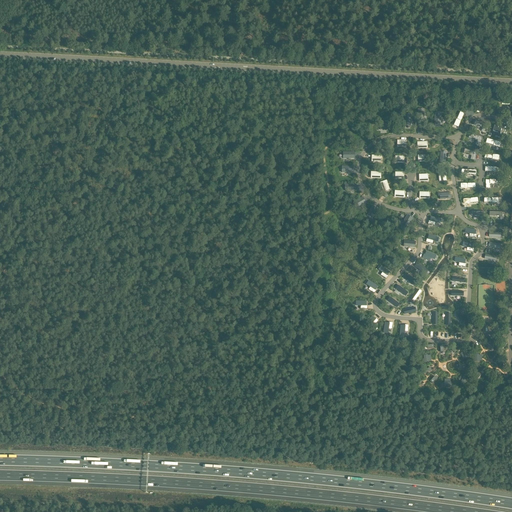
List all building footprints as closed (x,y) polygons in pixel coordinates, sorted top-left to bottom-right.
[(460,112),(454,125),(458,127),(464,114),(460,112)] [(476,121),(475,125),(478,126),(480,127),(480,126),(483,127),(482,131),(486,132),(488,124),(476,121)] [(495,126),(493,131),(497,132),(496,136),(499,137),(501,134),(504,135),(505,130),(498,128),(499,127),(495,126)] [(471,134),(470,138),(473,139),(472,139),(475,140),(475,139),(477,140),(476,144),(480,146),(482,137),(471,134)] [(465,149),(464,153),(467,154),(467,155),(469,155),(472,155),(471,160),(475,161),(477,152),(465,149)] [(362,197),(353,203),(356,208),(365,203),(362,197)] [(372,206),(367,216),(372,219),(377,209),(372,206)] [(407,215),(401,225),(407,228),(412,218),(407,215)] [(429,221),(428,224),(434,226),(435,223),(440,224),(441,219),(430,217),(429,221)] [(466,229),(465,233),(470,234),(469,237),(476,238),(477,234),(476,234),(476,230),(466,229)] [(426,239),(426,242),(432,244),(433,241),(438,242),(439,238),(428,235),(427,239),(426,239)] [(463,242),(462,247),(467,248),(467,251),(473,252),(474,248),(473,248),(474,244),(463,242)] [(424,254),(422,258),(429,261),(430,258),(434,260),(436,256),(426,251),(425,255),(424,254)] [(455,257),(454,262),(459,263),(459,266),(465,267),(466,264),(465,264),(466,259),(455,257)] [(417,263),(414,267),(424,274),(427,270),(417,263)] [(381,266),(378,270),(382,273),(380,275),(386,279),(388,276),(387,275),(390,272),(381,266)] [(406,275),(404,278),(413,285),(416,282),(406,275)] [(368,280),(366,285),(370,287),(368,290),(374,293),(376,290),(375,290),(377,286),(368,280)] [(398,285),(396,289),(405,296),(408,293),(398,285)] [(417,289),(410,299),(414,301),(421,292),(417,289)] [(390,297),(387,301),(397,308),(400,304),(390,297)] [(459,312),(456,314),(461,324),(465,322),(459,312)] [(372,316),(365,324),(368,327),(372,324),(374,326),(379,321),(376,318),(375,319),(372,316)] [(385,323),(383,333),(388,334),(389,329),(392,330),(393,323),(389,322),(389,323),(385,323)] [(400,325),(399,336),(404,337),(405,332),(408,332),(408,325),(405,325),(405,326),(400,325)]
